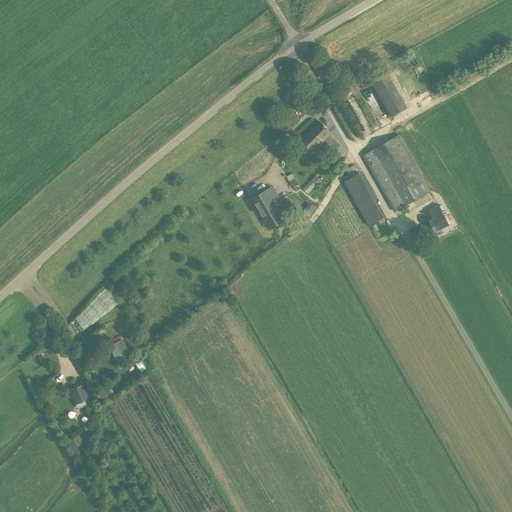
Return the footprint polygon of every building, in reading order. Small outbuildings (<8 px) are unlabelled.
[(390,72),(373,81),(391,116),(408,107),(390,72)] [(320,122),(300,141),(312,152),(315,149),(319,144),(320,144),(331,155),(341,145),(330,134),(331,133),(320,122)] [(399,136),(363,156),(395,212),(431,191),(399,136)] [(292,173),(286,177),(290,182),(295,179),(292,173)] [(369,226),(383,218),(358,173),(344,182),(369,226)] [(315,175),(311,180),(317,186),(322,181),(315,175)] [(295,179),(290,182),(294,190),(300,186),(295,179)] [(267,190),(252,199),(269,229),(285,220),(267,190)] [(303,212),(309,216),(315,207),(309,203),(303,212)] [(438,204),(429,210),(434,218),(430,221),(437,232),(450,224),(438,204)] [(93,323),(116,304),(109,296),(99,304),(96,300),(83,311),(90,320),(93,323)] [(101,343),(107,339),(101,329),(95,333),(101,343)] [(130,354),(121,339),(108,347),(117,362),(130,354)] [(144,359),(136,365),(140,371),(148,365),(144,359)] [(75,404),(89,399),(83,384),(69,389),(75,404)] [(113,395),(108,387),(101,392),(106,400),(113,395)] [(77,447),(86,441),(81,434),(67,443),(72,449),(70,450),(73,456),(80,451),(77,447)]
